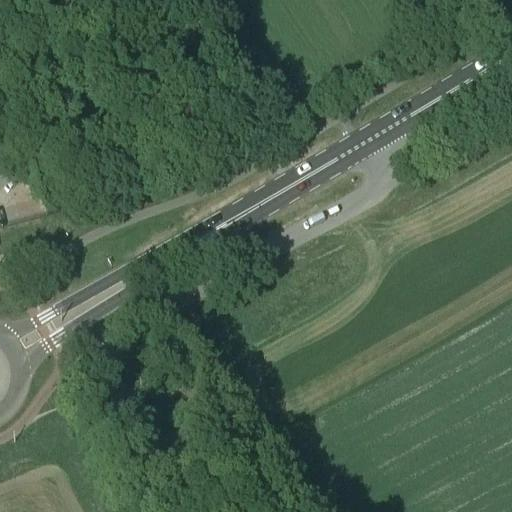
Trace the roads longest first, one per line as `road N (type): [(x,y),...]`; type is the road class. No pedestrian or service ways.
road 1 (unclassified): [(184,511),(97,351),(371,193),(356,147)]
road 2 (secondary): [(13,350),(356,147)]
road 3 (track): [(295,144),(177,0)]
road 4 (secondary): [(356,147),(511,55)]
